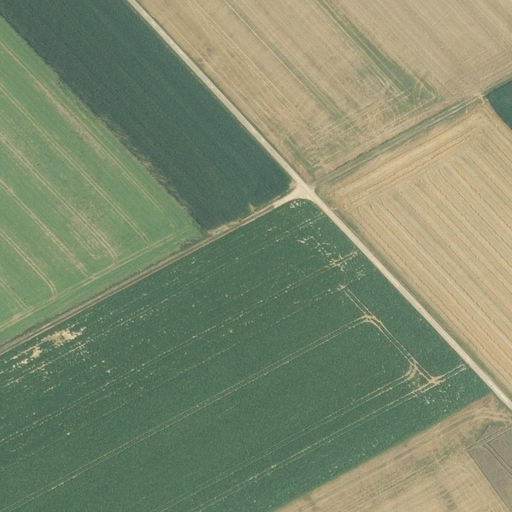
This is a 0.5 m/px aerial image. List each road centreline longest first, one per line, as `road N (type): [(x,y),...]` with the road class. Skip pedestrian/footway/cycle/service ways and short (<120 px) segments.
road 1 (track): [(511,407),(128,0)]
road 2 (track): [(0,364),(311,196)]
road 3 (track): [(511,88),(314,199)]
